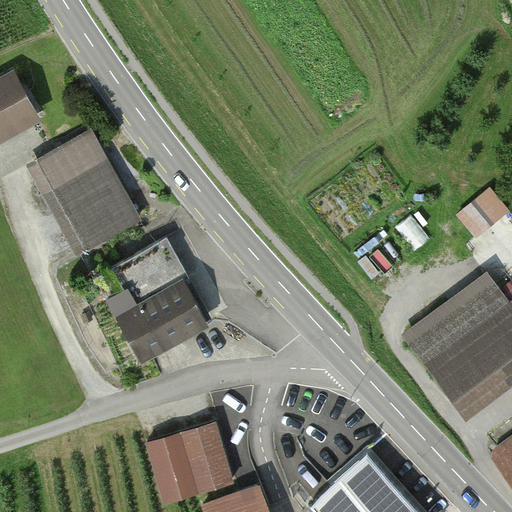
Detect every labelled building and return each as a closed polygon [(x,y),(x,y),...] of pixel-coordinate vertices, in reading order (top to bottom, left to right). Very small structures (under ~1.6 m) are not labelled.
[(0,80),(0,143),(42,121),(16,72),(0,80)] [(95,134),(30,167),(78,259),(142,225),(95,134)] [(479,233),(509,208),(492,186),(461,211),(479,233)] [(380,282),(415,249),(388,220),(353,253),(380,282)] [(99,276),(143,360),(212,325),(168,241),(99,276)] [(410,343),(468,421),(511,388),(511,299),(497,279),(410,343)] [(217,421),(148,443),(168,504),(237,482),(217,421)] [(511,440),(493,455),(511,480),(511,440)] [(424,511),(370,452),(311,504),(318,511),(424,511)] [(270,511),(259,481),(201,503),(204,511),(270,511)]
